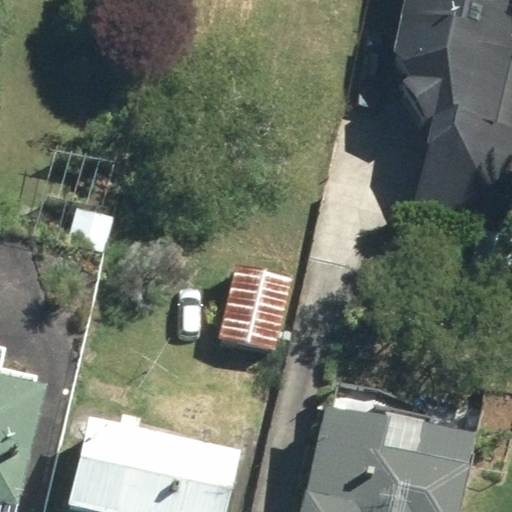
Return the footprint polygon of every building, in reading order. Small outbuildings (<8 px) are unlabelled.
[(511,0),(385,0),(368,93),(406,100),(385,216),(494,236),(511,139),(511,0)] [(126,239),(118,295),(192,305),(200,249),(126,239)] [(511,257),(511,241),(463,239),(461,289),(510,292),(511,257)] [(301,281),(242,268),(224,343),(283,357),(301,281)] [(30,511),(60,397),(0,381),(0,511),(3,511),(30,511)] [(398,428),(338,413),(312,511),(471,511),(489,444),(399,421),(398,428)] [(244,511),(257,457),(103,423),(82,511),(244,511)]
